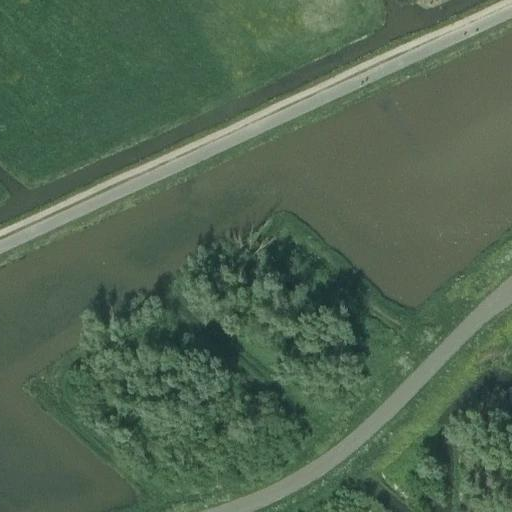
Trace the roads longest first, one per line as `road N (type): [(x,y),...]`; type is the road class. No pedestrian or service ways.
road 1 (track): [(0,248),(511,12)]
road 2 (unknown): [(0,231),(499,0)]
